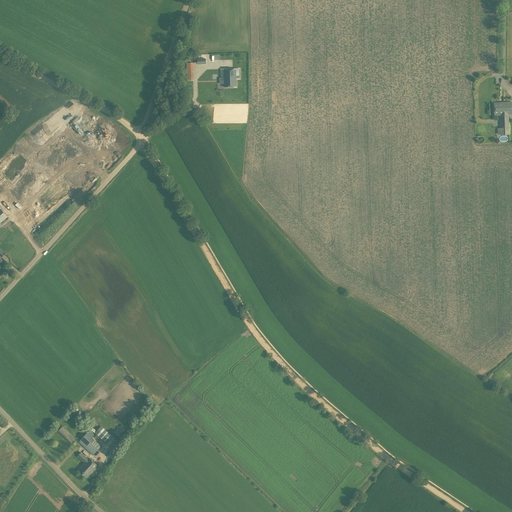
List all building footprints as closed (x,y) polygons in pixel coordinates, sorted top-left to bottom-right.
[(240,79),(240,69),(220,69),(221,80),(224,80),(225,87),(236,87),(236,79),(240,79)] [(504,118),(509,118),(508,115),(511,114),(511,101),(503,102),(504,115),(504,118)] [(509,135),(509,118),(504,118),(504,115),(503,102),(494,102),(494,115),(500,115),(501,135),(509,135)] [(65,136),(41,159),(56,174),(80,151),(65,136)] [(17,155),(2,172),(11,181),(27,164),(17,155)] [(78,162),(21,212),(31,223),(88,174),(78,162)] [(33,181),(29,184),(34,189),(46,177),(45,176),(50,171),(44,166),(32,180),(33,181)] [(0,193),(1,194),(8,186),(0,178),(0,193)] [(119,437),(126,429),(121,424),(114,432),(119,437)] [(71,444),(75,438),(62,426),(58,431),(71,444)] [(112,436),(101,426),(95,433),(105,443),(112,436)] [(94,435),(89,430),(78,442),(92,455),(101,446),(92,437),(94,435)] [(113,459),(124,441),(122,440),(119,444),(115,442),(107,455),(113,459)] [(84,463),(88,459),(81,452),(77,456),(84,463)] [(83,465),(78,470),(87,478),(91,473),(92,474),(99,466),(89,458),(88,459),(84,463),(83,465)]
